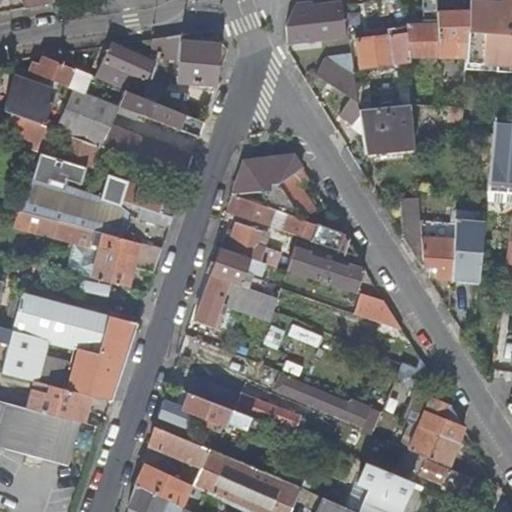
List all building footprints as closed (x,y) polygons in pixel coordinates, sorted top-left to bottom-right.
[(0,0),(0,13),(1,14),(49,4),(47,0),(0,0)] [(423,0),(424,19),(437,19),(436,11),(436,0),(423,0)] [(511,0),(501,0),(502,2),(476,0),(470,0),(469,10),(468,40),(466,62),(511,65),(511,0)] [(341,5),(297,10),(288,23),(290,41),(345,33),(341,5)] [(437,41),(454,40),(468,40),(469,10),(436,11),(437,19),(437,24),(437,41)] [(437,24),(424,24),(407,25),(407,27),(410,56),(437,55),(437,54),(437,41),(437,24)] [(393,62),(410,59),(410,56),(407,27),(390,29),(390,34),(393,62)] [(186,82),(218,85),(218,81),(221,45),(182,41),(183,34),(169,36),(168,64),(168,59),(179,61),(177,81),(186,82)] [(384,35),(377,36),(358,39),(361,66),(393,62),(390,34),(384,35)] [(156,63),(168,64),(169,36),(156,38),(154,57),(156,63)] [(454,40),(437,41),(437,54),(455,54),(454,40)] [(140,96),(154,62),(112,44),(98,79),(126,90),(140,96)] [(348,148),(363,132),(359,109),(359,108),(356,83),(353,61),(333,45),(325,56),(324,56),(313,72),(350,97),(333,124),(348,148)] [(71,51),(42,56),(45,57),(69,67),(71,51)] [(34,62),(31,72),(64,85),(65,85),(67,86),(74,89),(79,91),(86,74),(69,67),(45,57),(42,65),(34,62)] [(154,102),(165,106),(168,64),(156,63),(154,102)] [(16,78),(4,111),(12,114),(27,119),(42,124),(54,92),(16,78)] [(370,81),(356,83),(359,108),(373,106),(370,81)] [(62,96),(70,99),(74,89),(67,86),(65,85),(64,85),(62,96)] [(161,146),(143,139),(110,126),(119,106),(79,91),(74,89),(70,99),(56,130),(56,131),(93,144),(100,146),(132,157),(187,177),(193,158),(161,146)] [(126,90),(119,106),(200,138),(205,123),(165,106),(154,102),(140,96),(126,90)] [(366,153),(414,147),(413,126),(411,105),(394,106),(359,109),(363,132),(366,153)] [(449,123),(462,124),(463,107),(438,106),(411,105),(413,126),(449,129),(449,123)] [(56,131),(56,130),(42,124),(27,119),(12,114),(6,131),(22,136),(51,147),(56,131)] [(492,143),(488,184),(511,186),(511,123),(495,121),(493,134),(492,143)] [(48,154),(92,169),(100,146),(93,144),(56,131),(51,147),(48,154)] [(461,141),(492,143),(493,134),(462,131),(461,141)] [(145,135),(143,139),(161,146),(162,142),(145,135)] [(104,194),(110,174),(92,169),(31,150),(24,171),(32,174),(41,176),(62,182),(104,194)] [(263,190),(266,206),(304,220),(317,211),(301,187),(310,181),(295,155),(244,161),(233,194),(233,193),(263,190)] [(127,172),(181,192),(187,177),(132,157),(127,172)] [(41,176),(32,174),(20,211),(22,211),(162,249),(173,218),(179,199),(126,183),(127,180),(110,174),(104,194),(62,182),(41,176)] [(263,190),(233,193),(266,206),(263,190)] [(318,240),(317,242),(355,254),(343,234),(330,229),(304,220),(266,206),(233,193),(233,194),(230,202),(237,205),(235,211),(272,224),(274,220),(284,224),(282,228),(307,238),(308,237),(318,240)] [(402,198),(403,237),(422,267),(420,237),(417,197),(402,198)] [(451,280),(478,283),(485,214),(456,210),(454,239),(451,280)] [(134,268),(154,273),(162,249),(22,211),(17,227),(77,243),(70,267),(83,271),(83,276),(129,288),(134,268)] [(262,261),(268,242),(258,239),(261,231),(234,222),(225,249),(262,261)] [(451,280),(454,239),(420,237),(422,267),(435,267),(434,278),(451,280)] [(268,242),(262,261),(266,262),(286,269),(289,261),(281,258),(284,248),(268,242)] [(289,261),(286,269),(357,292),(364,269),(363,267),(347,262),(347,265),(310,253),(311,250),(295,245),(289,261)] [(246,269),(253,272),(262,275),(266,262),(262,261),(225,249),(220,247),(213,269),(208,267),(206,273),(210,274),(241,284),(246,269)] [(70,267),(68,272),(83,276),(83,271),(70,267)] [(246,269),(241,284),(248,286),(252,275),(253,272),(246,269)] [(239,289),(241,284),(210,274),(194,319),(218,328),(226,304),(241,310),(247,292),(239,289)] [(252,275),(248,286),(263,291),(267,280),(252,275)] [(269,318),(274,308),(279,296),(263,291),(248,286),(241,284),(239,289),(247,292),(241,310),(269,318)] [(296,318),(305,295),(283,288),(279,296),(274,308),(279,311),(296,318)] [(12,331),(47,340),(49,341),(80,348),(90,311),(22,293),(18,306),(12,331)] [(12,304),(18,306),(22,293),(13,298),(12,304)] [(356,311),(402,327),(384,300),(362,293),(356,311)] [(311,321),(318,324),(324,310),(317,307),(311,321)] [(275,319),(279,311),(274,308),(269,318),(275,319)] [(324,310),(318,324),(359,341),(365,327),(324,310)] [(90,311),(80,348),(68,390),(92,396),(112,401),(137,323),(90,311)] [(230,329),(235,315),(226,311),(221,326),(230,329)] [(365,327),(359,341),(398,358),(401,352),(405,343),(365,327)] [(266,328),(259,343),(286,354),(293,339),(266,328)] [(317,338),(329,343),(333,335),(320,329),(317,338)] [(47,340),(12,331),(8,344),(1,372),(35,381),(37,381),(47,340)] [(47,340),(37,381),(68,390),(80,348),(49,341),(47,340)] [(0,371),(1,372),(8,344),(0,342),(0,371)] [(235,346),(232,352),(243,356),(245,350),(235,346)] [(401,352),(398,358),(397,360),(402,362),(416,368),(420,358),(401,352)] [(188,363),(190,358),(184,355),(181,361),(188,363)] [(408,391),(416,368),(402,362),(393,385),(408,391)] [(365,425),(373,407),(368,405),(351,399),(350,401),(282,373),(275,388),(365,425)] [(195,375),(188,392),(189,392),(205,398),(212,381),(195,375)] [(84,423),(92,396),(68,390),(37,381),(35,381),(27,408),(80,422),(84,423)] [(212,381),(205,398),(235,410),(237,408),(273,421),(275,418),(296,426),(300,414),(242,394),(242,392),(212,381)] [(191,411),(212,419),(226,425),(228,420),(244,427),(249,416),(235,410),(205,398),(189,392),(183,407),(163,400),(161,405),(189,417),(191,411)] [(373,395),(368,405),(373,407),(382,411),(386,400),(373,395)] [(430,397),(418,426),(458,442),(464,428),(462,424),(445,417),(450,406),(430,397)] [(6,402),(0,420),(0,423),(74,443),(80,422),(27,408),(6,402)] [(186,425),(189,417),(161,405),(158,415),(186,425)] [(373,407),(365,425),(363,430),(373,434),(382,411),(373,407)] [(191,411),(189,417),(210,425),(212,419),(191,411)] [(408,449),(418,426),(410,422),(400,446),(404,447),(408,449)] [(0,446),(68,466),(74,443),(0,423),(0,446)] [(418,426),(408,449),(448,465),(458,442),(418,426)] [(200,467),(192,485),(205,491),(249,511),(289,511),(301,487),(159,428),(156,435),(162,437),(157,448),(200,467)] [(472,479),(403,450),(398,463),(421,472),(420,474),(467,493),(472,479)] [(145,463),(135,483),(135,484),(136,485),(193,511),(195,511),(205,491),(192,485),(145,463)] [(399,511),(413,481),(366,463),(358,481),(369,487),(359,511),(399,511)] [(140,511),(193,511),(136,485),(128,506),(140,511)] [(359,511),(353,509),(322,495),(314,511),(359,511)]
